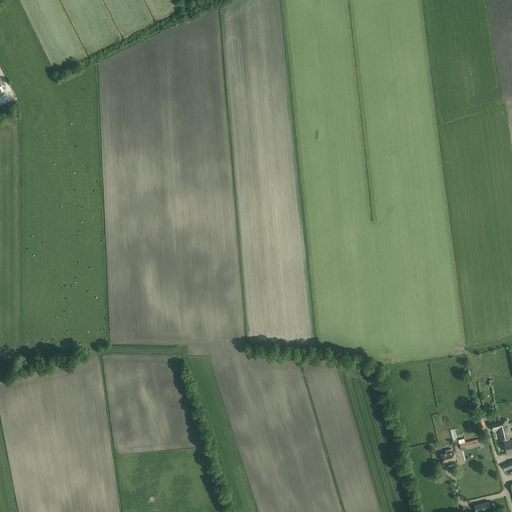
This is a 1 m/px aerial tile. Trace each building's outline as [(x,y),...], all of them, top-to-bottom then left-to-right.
[(7,93),(0,96),(0,105),(11,100),(7,93)] [(504,430),(510,429),(507,420),(498,422),(500,427),(502,426),(504,430)] [(500,427),(498,422),(490,424),(492,430),(493,430),(493,431),(497,430),(500,441),(506,439),(504,430),(502,426),(500,427)] [(459,443),(461,450),(491,443),(489,436),(459,443)] [(443,461),(456,458),(454,451),(452,451),(451,449),(446,451),(446,453),(441,454),(443,461)] [(511,467),(511,461),(503,465),(505,471),(511,467)] [(489,501),(474,504),(475,511),(485,511),(491,511),(489,501)]
